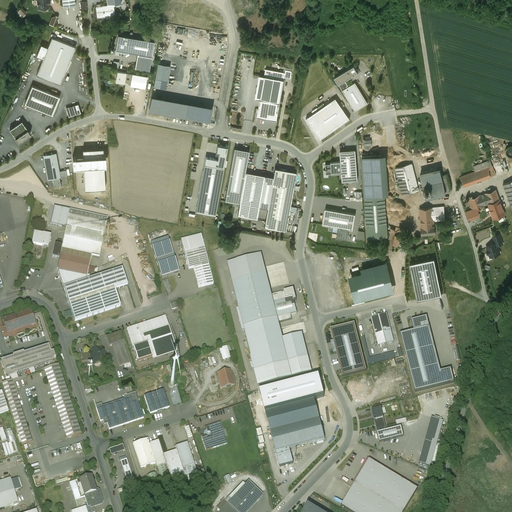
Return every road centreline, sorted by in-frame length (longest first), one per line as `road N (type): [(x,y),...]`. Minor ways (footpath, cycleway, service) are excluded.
road 1 (unclassified): [(435,511),(500,310)]
road 2 (unclassified): [(305,162),(310,185),(299,254),(316,321)]
road 3 (unclassified): [(500,310),(484,298),(452,183)]
road 4 (unclassified): [(218,134),(233,47),(225,5)]
road 5 (unclassified): [(98,116),(218,134)]
road 6 (unclassified): [(316,321),(350,436)]
